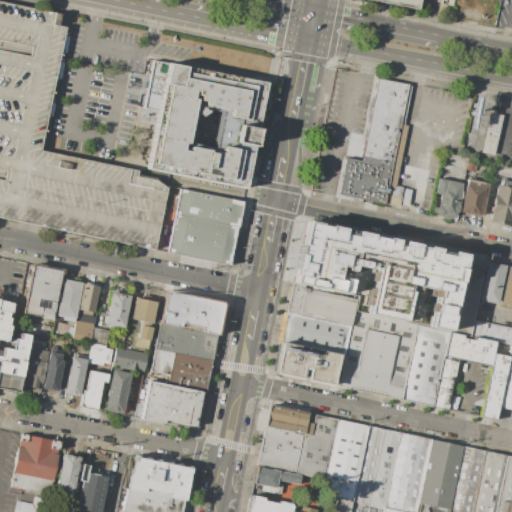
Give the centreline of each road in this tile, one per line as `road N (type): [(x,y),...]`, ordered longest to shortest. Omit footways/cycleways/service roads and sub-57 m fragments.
road 1 (residential): [(511,441),(242,384)]
road 2 (residential): [(261,292),(0,237)]
road 3 (residential): [(511,250),(278,200)]
road 4 (residential): [(227,457),(0,413)]
road 5 (tertiary): [(310,41),(511,74)]
road 6 (tertiary): [(145,7),(310,41)]
